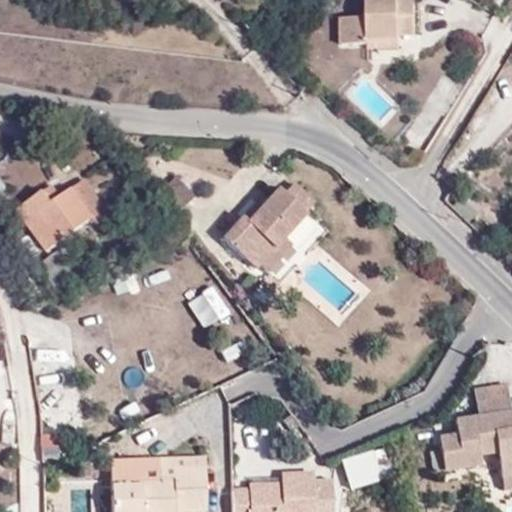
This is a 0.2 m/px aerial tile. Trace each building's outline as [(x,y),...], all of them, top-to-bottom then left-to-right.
[(367,46),(367,43),(371,44),(401,43),(401,37),(417,36),(416,0),(368,0),(368,17),(342,18),(342,46),(367,46)] [(371,51),(401,51),(401,43),(371,44),(371,51)] [(111,218),(85,182),(75,190),(96,219),(94,220),(99,227),(111,218)] [(315,202),(296,185),(287,196),(305,214),(315,202)] [(60,200),(52,188),(45,193),(54,205),(60,200)] [(60,200),(54,205),(45,193),(19,211),(48,253),(94,220),(96,219),(75,190),(60,200)] [(264,208),(249,224),(242,220),(224,240),(257,269),(260,265),(285,238),(306,215),(305,214),(287,196),(280,190),(264,208)] [(264,208),(258,202),(242,220),(249,224),(264,208)] [(292,246),(285,238),(260,265),(268,273),(292,246)] [(61,293),(81,277),(71,263),(63,251),(41,266),(61,293)] [(90,270),(81,257),(71,263),(81,277),(90,270)] [(511,409),(508,386),(476,391),(480,417),(511,413),(511,409)] [(511,413),(480,417),(456,422),(457,435),(440,439),(446,473),(482,467),(481,456),(498,454),(503,483),(511,481),(511,413)] [(42,439),(42,463),(59,463),(57,437),(42,439)] [(340,456),(348,487),(388,477),(380,446),(340,456)] [(206,458),(160,460),(160,479),(175,479),(175,469),(206,468),(206,458)] [(207,511),(206,468),(175,469),(175,479),(160,479),(145,479),(144,485),(112,485),(112,511),(207,511)] [(283,490),(250,492),(233,492),(233,511),(330,511),(330,482),(314,482),(314,477),(281,477),(282,484),(283,490)] [(505,492),(511,490),(511,481),(503,483),(505,492)] [(60,492),(62,511),(100,511),(97,487),(60,492)] [(216,511),(233,511),(233,492),(221,492),(221,497),(216,497),(216,511)]
